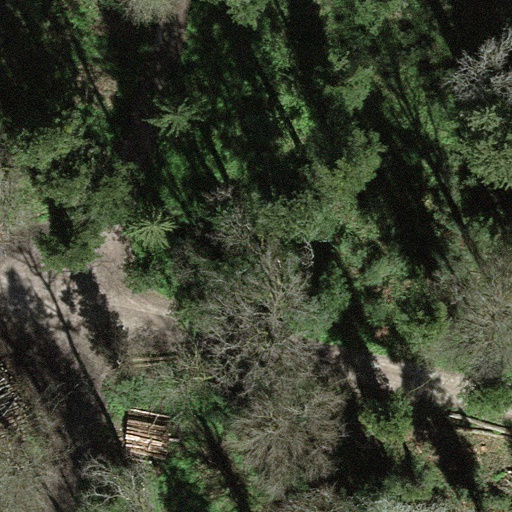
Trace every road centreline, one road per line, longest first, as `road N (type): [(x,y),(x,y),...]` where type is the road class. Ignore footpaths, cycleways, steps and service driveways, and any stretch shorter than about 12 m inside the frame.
road 1 (track): [(179,0),(68,511)]
road 2 (track): [(0,298),(511,408)]
